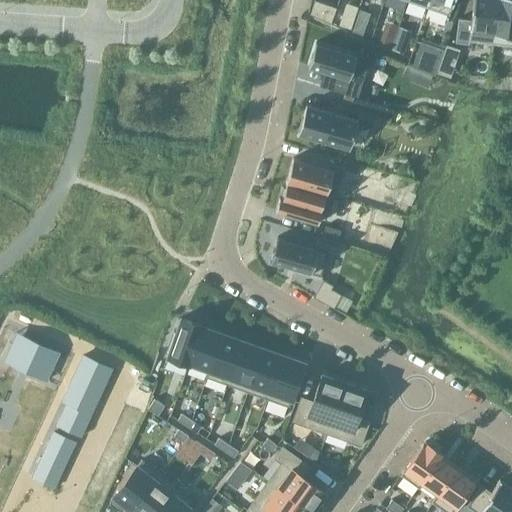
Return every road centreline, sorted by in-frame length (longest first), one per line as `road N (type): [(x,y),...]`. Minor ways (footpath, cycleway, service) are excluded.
road 1 (residential): [(422,394),(231,267),(284,0)]
road 2 (residential): [(0,26),(171,39),(178,0)]
road 3 (residential): [(422,394),(341,511)]
